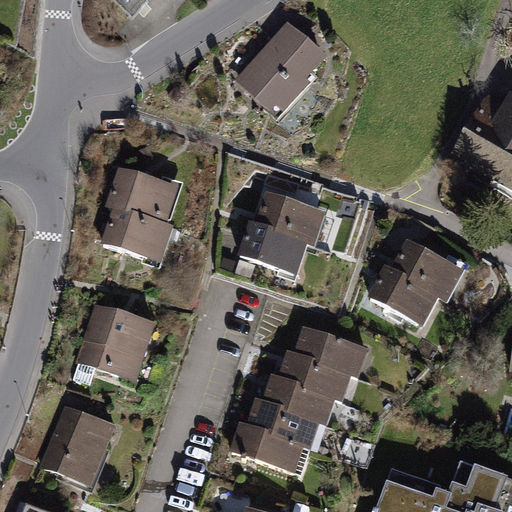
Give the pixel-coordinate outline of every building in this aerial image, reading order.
[(290,31),(237,87),(276,123),(329,67),(290,31)] [(511,96),(497,87),(452,155),(511,195),(511,96)] [(182,194),(123,175),(110,215),(114,217),(169,234),(182,194)] [(327,221),(269,201),(257,233),(308,252),(315,254),(327,221)] [(169,234),(114,217),(101,257),(160,276),(173,236),(169,234)] [(257,233),(250,231),(238,264),(297,285),(308,252),(257,233)] [(463,284),(412,249),(392,278),(437,309),(443,313),(463,284)] [(392,278),(386,274),(366,303),(418,337),(437,309),(392,278)] [(160,334),(99,311),(79,366),(139,389),(160,334)] [(307,334),(297,360),(353,380),(358,382),(368,355),(307,334)] [(292,358),(282,385),(337,405),(343,407),(353,380),(297,360),(292,358)] [(276,383),(266,410),(321,430),(327,432),(337,405),(282,385),(276,383)] [(260,408),(251,435),(307,455),(312,456),(321,430),(266,410),(260,408)] [(119,439),(67,417),(41,480),(93,501),(119,439)] [(246,433),(236,460),(297,482),(307,455),(251,435),(246,433)] [(454,493),(394,474),(381,511),(511,511),(511,481),(463,466),(454,493)]
